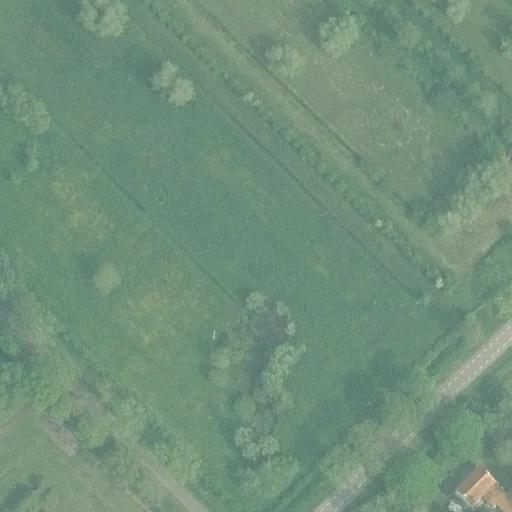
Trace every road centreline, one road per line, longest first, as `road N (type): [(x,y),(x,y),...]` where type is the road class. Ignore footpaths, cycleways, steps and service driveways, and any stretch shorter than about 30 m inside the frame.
road 1 (unclassified): [(204,511),(0,301)]
road 2 (unclassified): [(319,511),(511,332)]
